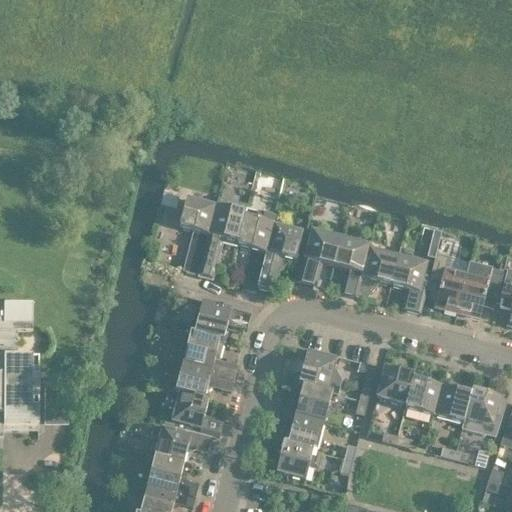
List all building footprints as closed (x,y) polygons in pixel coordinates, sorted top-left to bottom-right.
[(158,207),(174,211),(176,200),(161,196),(158,207)] [(180,274),(196,278),(213,209),(184,202),(176,231),(191,235),(180,274)] [(213,209),(196,278),(211,282),(220,248),(234,251),(234,250),(242,217),(213,209)] [(253,296),(255,291),(271,228),(273,220),(256,216),(243,213),(242,217),(234,250),(245,253),(249,260),(241,293),(253,296)] [(271,228),(255,291),(270,295),(276,269),(281,270),(283,262),(292,265),(300,235),(271,228)] [(318,267),(331,270),(338,241),(309,234),(298,276),(295,286),(312,290),(318,267)] [(367,249),(338,241),(331,270),(348,274),(348,280),(350,281),(345,299),(354,301),(357,287),(359,282),(366,253),(367,249)] [(359,282),(357,287),(354,301),(363,303),(365,295),(369,296),(372,292),(374,286),(388,289),(395,260),(366,253),(359,282)] [(399,312),(417,316),(427,281),(422,279),(425,267),(407,263),(409,257),(397,254),(396,260),(395,260),(388,289),(408,294),(407,298),(403,297),(399,312)] [(432,310),(454,315),(464,277),(443,271),(446,260),(434,257),(432,262),(427,281),(439,284),(432,310)] [(467,266),(464,277),(454,315),(477,321),(484,296),(495,299),(501,274),(497,273),(492,272),(467,266)] [(507,316),(503,328),(511,329),(511,275),(505,273),(494,313),(507,316)] [(191,338),(217,344),(221,345),(225,329),(244,334),(249,317),(200,304),(199,309),(191,338)] [(0,415),(1,415),(1,428),(37,428),(37,359),(16,358),(16,333),(31,333),(31,306),(0,306),(0,415)] [(168,363),(180,366),(233,380),(236,369),(212,363),(217,344),(191,338),(176,334),(168,363)] [(296,388),(300,389),(325,396),(334,360),(305,352),(296,388)] [(173,396),(176,397),(202,403),(205,392),(207,393),(212,386),(230,390),(233,380),(180,366),(173,396)] [(410,379),(381,372),(374,401),(403,408),(410,379)] [(150,380),(140,377),(137,386),(148,389),(150,380)] [(425,383),(410,379),(403,408),(402,412),(431,420),(439,390),(424,387),(425,383)] [(42,410),(67,410),(67,386),(42,386),(42,410)] [(292,418),(322,426),(329,397),(325,396),(300,389),(292,418)] [(360,390),(357,404),(365,406),(369,392),(360,390)] [(439,390),(431,420),(460,427),(468,398),(439,390)] [(469,394),(468,398),(460,427),(459,431),(482,437),(490,435),(494,419),(499,420),(503,403),(469,394)] [(221,425),(202,420),(206,404),(202,403),(176,397),(169,425),(158,423),(157,427),(213,441),(218,438),(221,425)] [(365,406),(357,404),(353,417),(362,420),(365,406)] [(285,448),(310,454),(314,455),(322,426),(292,418),(285,448)] [(208,444),(180,437),(159,431),(155,447),(146,444),(142,459),(152,461),(181,468),(186,447),(196,450),(195,454),(205,456),(208,444)] [(510,433),(503,431),(501,438),(507,440),(510,433)] [(379,445),(393,448),(395,440),(381,436),(379,445)] [(509,451),(511,442),(511,441),(507,440),(501,438),(498,448),(509,451)] [(395,440),(393,448),(406,452),(409,443),(395,440)] [(281,447),(273,476),(303,483),(306,469),(315,471),(319,456),(314,455),(310,454),(285,448),(281,447)] [(345,449),(342,462),(351,465),(354,451),(345,449)] [(451,463),(453,455),(440,451),(438,460),(451,463)] [(467,458),(453,455),(451,463),(465,467),(467,458)] [(181,468),(152,461),(144,490),(193,502),(196,487),(177,483),(181,468)] [(351,465),(342,462),(338,476),(347,478),(351,465)] [(490,472),(486,483),(498,487),(501,476),(490,472)] [(498,487),(486,483),(483,493),(495,496),(498,487)] [(138,511),(169,511),(171,506),(190,511),(193,502),(144,490),(138,511)] [(319,500),(310,498),(307,509),(317,511),(319,500)]
